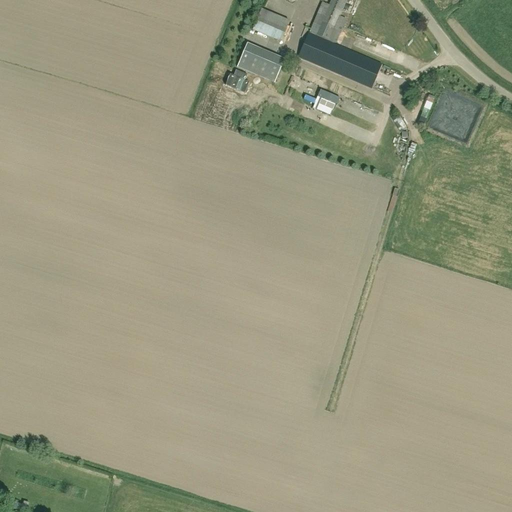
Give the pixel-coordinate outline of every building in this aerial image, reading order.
[(382,66),(352,53),(335,46),(346,20),(340,17),(347,0),(331,0),(329,6),(323,3),(299,58),(372,90),(382,66)] [(284,33),(289,21),(261,10),(256,21),(284,33)] [(274,83),(284,61),(246,45),(237,68),(274,83)] [(443,74),(428,82),(432,90),(447,81),(443,74)] [(329,81),(357,91),(359,87),(330,77),(329,81)] [(314,88),(311,95),(341,107),(344,100),(314,88)] [(277,109),(274,118),(281,120),(284,111),(277,109)] [(394,120),(400,132),(405,130),(398,118),(394,120)] [(76,498),(74,504),(85,508),(87,501),(76,498)] [(10,502),(8,508),(24,511),(27,511),(29,507),(10,502)]
